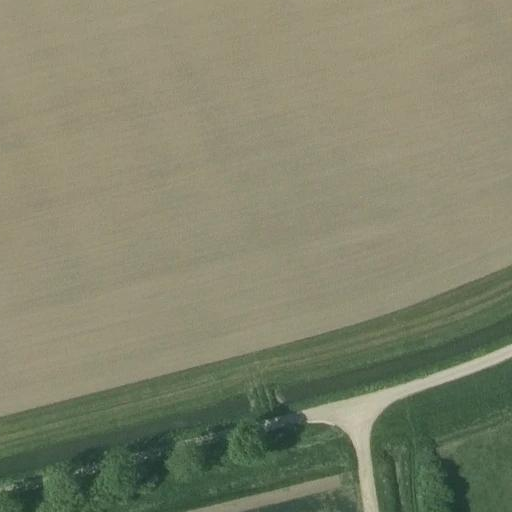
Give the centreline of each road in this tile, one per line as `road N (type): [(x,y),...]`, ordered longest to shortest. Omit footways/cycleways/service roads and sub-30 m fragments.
road 1 (unclassified): [(357,406),(511,352)]
road 2 (track): [(357,406),(365,434),(402,445),(416,511)]
